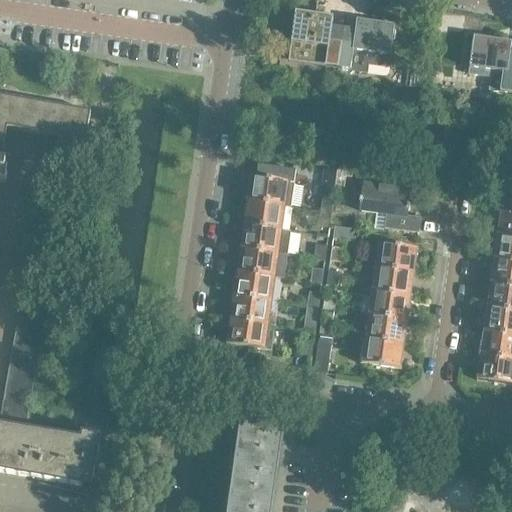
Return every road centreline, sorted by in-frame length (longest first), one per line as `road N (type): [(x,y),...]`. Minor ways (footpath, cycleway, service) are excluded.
road 1 (residential): [(178,381),(225,36)]
road 2 (residential): [(0,6),(225,36)]
road 3 (residential): [(431,413),(460,204)]
road 4 (residential): [(332,402),(178,381)]
road 5 (residential): [(159,511),(178,381)]
